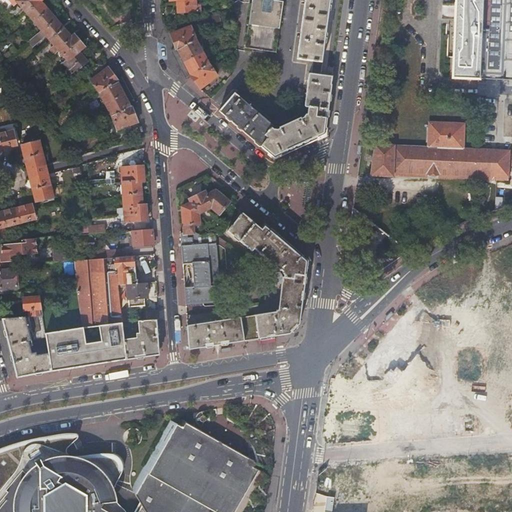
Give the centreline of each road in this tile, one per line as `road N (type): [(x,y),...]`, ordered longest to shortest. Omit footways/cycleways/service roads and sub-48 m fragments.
road 1 (secondary): [(0,427),(256,384)]
road 2 (residential): [(173,372),(158,126)]
road 3 (residential): [(511,441),(296,455)]
road 4 (secondary): [(173,372),(6,404)]
road 5 (residential): [(276,172),(153,73)]
road 6 (secondary): [(340,143),(360,0)]
road 7 (secondary): [(387,290),(425,262),(511,226)]
road 8 (secondary): [(311,358),(281,355),(173,372)]
road 9 (residential): [(158,126),(262,205)]
